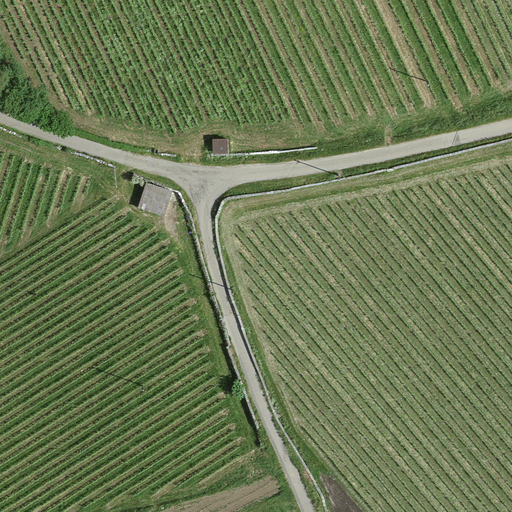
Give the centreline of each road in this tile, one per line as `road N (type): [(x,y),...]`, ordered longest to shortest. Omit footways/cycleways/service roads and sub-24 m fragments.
road 1 (unclassified): [(197,182),(235,339),(308,511)]
road 2 (unclassified): [(511,121),(197,182)]
road 3 (unclassified): [(197,182),(0,117)]
